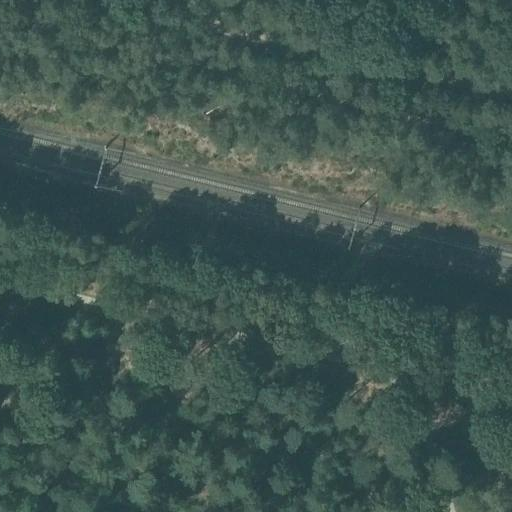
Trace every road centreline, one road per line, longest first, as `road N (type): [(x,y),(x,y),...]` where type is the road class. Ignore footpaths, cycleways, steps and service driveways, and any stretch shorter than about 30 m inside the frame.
road 1 (track): [(0,15),(511,138)]
road 2 (track): [(0,283),(511,405)]
road 3 (track): [(294,51),(511,100)]
road 4 (track): [(381,0),(294,51),(201,20),(194,0)]
